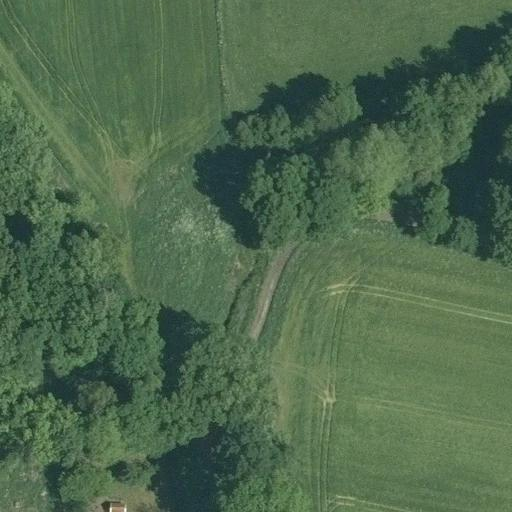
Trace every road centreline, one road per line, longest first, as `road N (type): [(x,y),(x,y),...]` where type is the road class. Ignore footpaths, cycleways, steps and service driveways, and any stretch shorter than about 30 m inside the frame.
road 1 (unclassified): [(310,209),(266,291),(246,381),(219,396),(0,417)]
road 2 (track): [(511,128),(405,137),(363,153),(320,188)]
